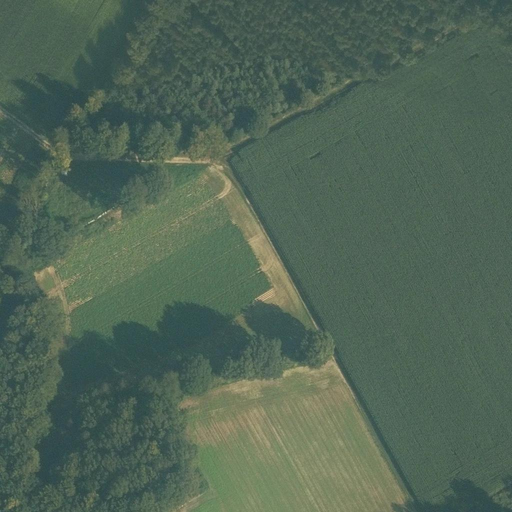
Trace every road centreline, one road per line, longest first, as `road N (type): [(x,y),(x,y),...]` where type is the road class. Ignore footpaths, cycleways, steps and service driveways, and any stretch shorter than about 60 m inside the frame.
road 1 (track): [(417,511),(214,162)]
road 2 (track): [(214,162),(504,0)]
road 3 (track): [(0,112),(58,154),(214,162)]
